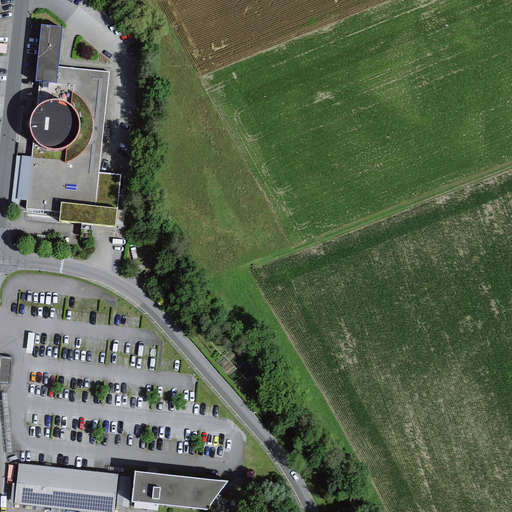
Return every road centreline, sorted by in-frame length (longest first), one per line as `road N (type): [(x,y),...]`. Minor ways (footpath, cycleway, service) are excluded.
road 1 (unclassified): [(308,511),(280,462),(150,312),(87,273),(0,259)]
road 2 (unclassified): [(21,0),(0,217)]
